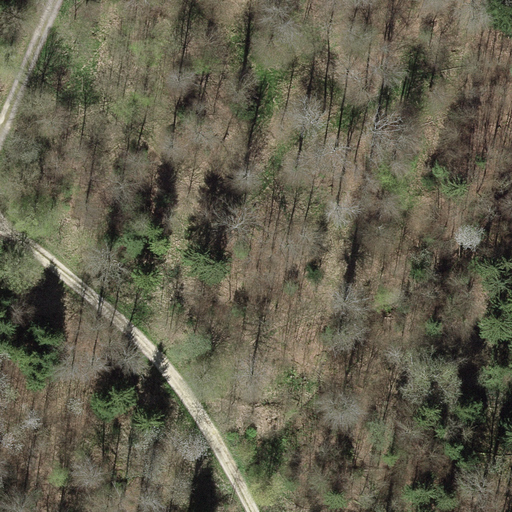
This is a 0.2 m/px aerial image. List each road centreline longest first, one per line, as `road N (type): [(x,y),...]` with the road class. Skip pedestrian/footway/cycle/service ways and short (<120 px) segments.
road 1 (track): [(0,219),(144,355),(193,416),(239,511)]
road 2 (track): [(0,133),(55,0)]
